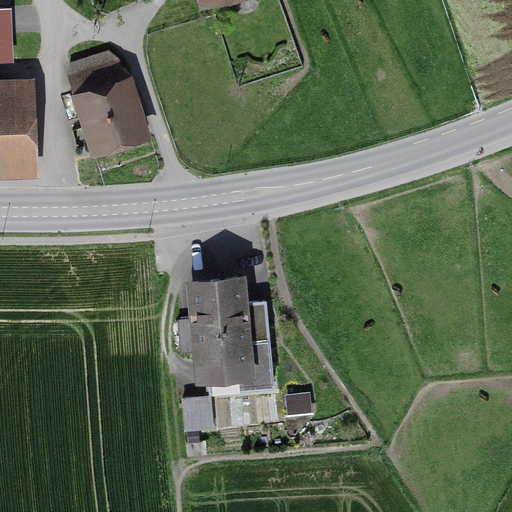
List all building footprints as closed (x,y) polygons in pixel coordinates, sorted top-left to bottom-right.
[(14,33),(0,32),(0,59),(17,58),(14,33)] [(101,52),(71,62),(76,78),(71,79),(91,146),(142,130),(131,97),(121,63),(106,68),(101,52)] [(29,96),(0,97),(0,155),(32,154),(30,125),(29,96)] [(252,287),(266,287),(267,254),(252,254),(252,287)] [(238,277),(195,281),(198,318),(178,319),(181,350),(201,349),(203,373),(209,372),(211,389),(273,384),(265,300),(240,302),(238,277)] [(211,396),(182,399),(185,429),(213,426),(211,396)]
